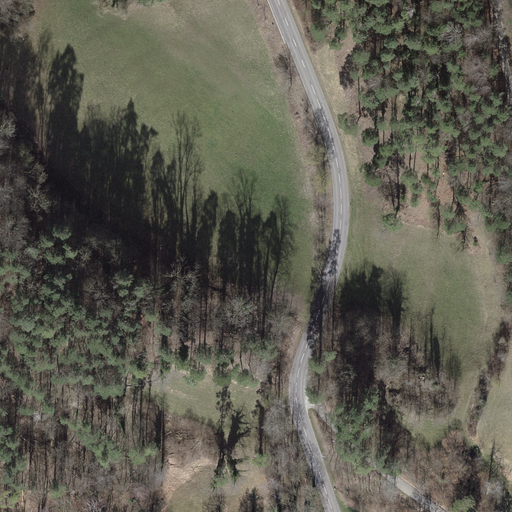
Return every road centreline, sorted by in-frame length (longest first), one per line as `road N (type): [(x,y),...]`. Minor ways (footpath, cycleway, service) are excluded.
road 1 (tertiary): [(333,511),(300,415),(297,380),(338,247),(339,169),(278,0)]
road 2 (track): [(438,511),(310,398),(297,398)]
